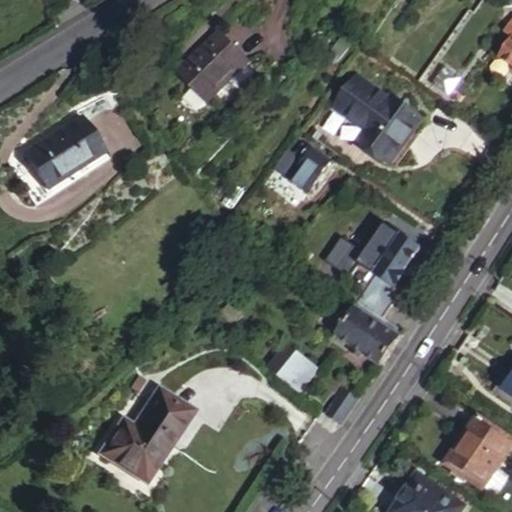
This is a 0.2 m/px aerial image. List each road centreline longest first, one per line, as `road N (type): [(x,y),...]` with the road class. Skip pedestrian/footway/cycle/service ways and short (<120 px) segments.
road 1 (tertiary): [(511,207),(308,511)]
road 2 (unclassified): [(0,84),(138,0)]
